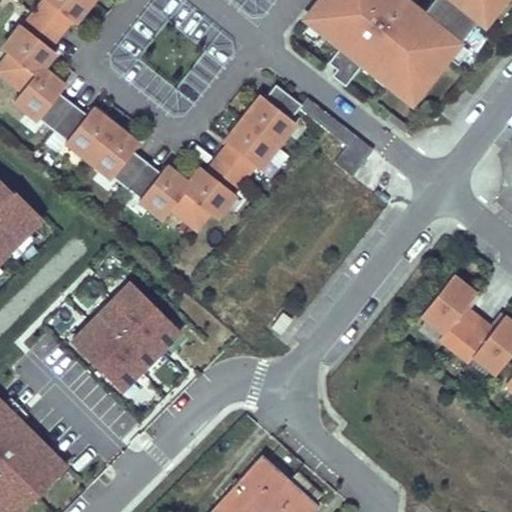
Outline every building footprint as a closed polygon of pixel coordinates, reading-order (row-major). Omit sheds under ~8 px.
[(74,22),(91,0),(43,0),(34,13),(59,33),(70,18),(74,22)] [(318,0),(304,18),(309,23),(323,34),(340,47),(327,63),(336,69),(331,75),(344,85),(361,63),(376,75),(381,69),(416,97),(447,58),(459,44),(493,1),(493,0),(423,0),(416,9),(405,0),(318,0)] [(42,67),(55,51),(48,46),(59,33),(34,13),(23,26),(20,24),(1,48),(8,54),(0,64),(0,73),(21,90),(13,100),(37,119),(38,118),(52,129),(72,103),(58,91),(64,84),(42,67)] [(323,34),(309,23),(304,29),(318,40),(323,34)] [(454,63),(465,49),(459,44),(447,58),(454,63)] [(416,97),(381,69),(376,75),(411,103),(416,97)] [(294,122),(290,118),(300,104),(275,84),(264,97),(260,95),(242,118),(277,145),(294,122)] [(87,159),(115,125),(91,107),(86,114),(72,103),(52,129),(66,140),(65,141),(87,159)] [(258,168),(277,145),(242,118),(224,141),(228,144),(217,158),(242,178),(253,165),(258,168)] [(146,161),(132,150),(137,143),(115,125),(87,159),(110,178),(112,176),(125,187),(146,161)] [(353,132),(332,158),(352,174),(373,148),(353,132)] [(186,220),(207,195),(223,208),(234,194),(231,192),(242,178),(217,158),(206,171),(200,166),(187,182),(165,165),(160,172),(146,161),(125,187),(140,198),(138,199),(162,219),(170,208),(186,220)] [(0,257),(40,217),(42,215),(11,184),(9,187),(0,178),(0,257)] [(453,349),(474,323),(460,312),(466,305),(475,293),(451,274),(420,314),(443,331),(439,337),(453,349)] [(130,281),(70,340),(121,391),(180,332),(130,281)] [(480,316),(466,305),(460,312),(474,323),(480,316)] [(282,313),(272,326),(281,333),(291,320),(282,313)] [(496,373),(511,352),(511,322),(503,315),(494,327),(488,334),(474,323),(453,349),(468,361),(473,355),(496,373)] [(494,327),(480,316),(474,323),(488,334),(494,327)] [(0,505),(6,511),(20,511),(69,464),(0,394),(0,505)] [(260,454),(207,511),(309,511),(317,504),(314,501),(320,493),(296,472),(289,479),(260,454)]
